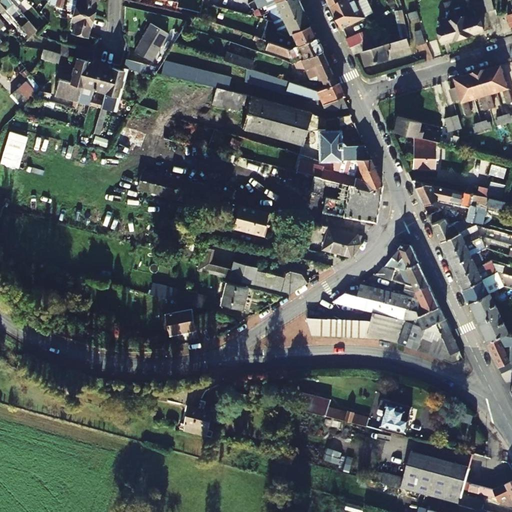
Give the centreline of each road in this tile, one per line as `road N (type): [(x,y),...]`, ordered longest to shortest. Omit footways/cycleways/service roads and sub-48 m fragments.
road 1 (tertiary): [(218,360),(397,360),(493,400)]
road 2 (tertiary): [(407,208),(372,253),(218,360)]
road 3 (tertiary): [(0,312),(77,356),(145,368),(218,360)]
road 4 (tertiary): [(407,208),(493,400)]
road 5 (residential): [(354,95),(511,45)]
road 6 (tertiary): [(354,95),(407,208)]
